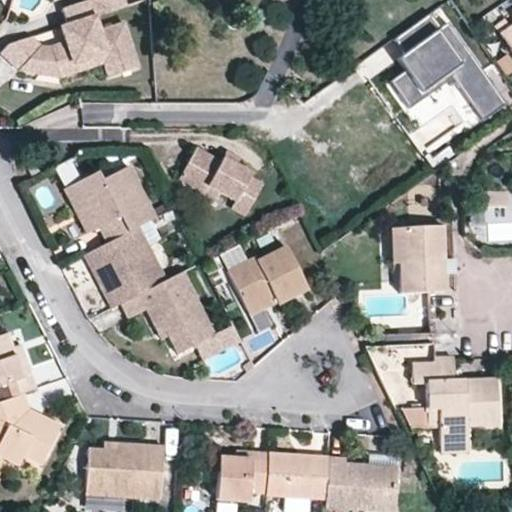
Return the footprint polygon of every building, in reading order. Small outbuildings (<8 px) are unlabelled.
[(91,0),(88,1),(61,10),(66,25),(93,16),(125,6),(122,0),(91,0)] [(138,67),(123,23),(98,31),(93,16),(66,25),(60,27),(64,42),(49,47),(56,69),(106,52),(110,55),(116,74),(138,67)] [(403,71),(390,81),(408,107),(451,77),(482,120),(503,105),(445,23),(394,59),(403,71)] [(511,25),(499,34),(511,52),(511,25)] [(0,54),(17,70),(40,46),(30,37),(7,44),(0,51),(0,54)] [(56,69),(49,47),(40,46),(17,70),(59,78),(56,69)] [(59,78),(103,63),(107,77),(116,74),(110,55),(106,52),(56,69),(59,78)] [(261,184),(249,177),(251,174),(235,166),(221,158),(219,162),(194,148),(178,178),(203,193),(207,185),(219,192),(234,201),(230,207),(244,215),(261,184)] [(239,159),(225,151),(221,158),(235,166),(239,159)] [(31,177),(41,172),(33,156),(24,161),(31,177)] [(155,218),(128,166),(101,179),(97,171),(62,189),(85,234),(98,228),(106,243),(138,226),(155,218)] [(216,199),(219,192),(207,185),(203,193),(216,199)] [(506,207),(506,193),(481,193),(480,207),(506,207)] [(138,226),(106,243),(83,255),(91,270),(100,266),(119,304),(165,280),(138,226)] [(445,291),(442,227),(405,228),(406,263),(398,264),(400,293),(445,291)] [(406,263),(405,228),(390,228),(392,264),(398,264),(406,263)] [(221,268),(243,259),(238,245),(216,254),(221,268)] [(307,289),(285,246),(256,261),(254,257),(226,271),(245,310),(272,297),(275,303),(276,305),(307,289)] [(119,304),(100,266),(91,270),(111,308),(119,304)] [(214,334),(181,272),(165,280),(119,304),(127,319),(145,309),(157,333),(164,330),(177,354),(194,345),(214,335),(214,334)] [(249,316),(275,303),(272,297),(245,310),(249,316)] [(202,360),(238,342),(230,325),(214,334),(214,335),(194,345),(202,360)] [(23,376),(12,347),(7,333),(0,335),(0,401),(23,394),(35,389),(29,374),(23,376)] [(29,374),(19,344),(12,347),(23,376),(29,374)] [(498,424),(496,380),(454,381),(453,358),(432,359),(433,364),(410,365),(411,384),(424,383),(425,408),(437,408),(437,427),(438,445),(467,444),(467,425),(498,424)] [(60,426),(28,410),(23,394),(0,401),(0,457),(17,466),(22,456),(40,465),(60,426)] [(426,428),(425,408),(400,409),(409,428),(426,428)] [(437,427),(437,408),(425,408),(426,428),(437,427)] [(468,452),(467,444),(438,445),(438,453),(468,452)] [(159,499),(162,447),(117,445),(117,451),(102,450),(87,450),(84,487),(125,489),(125,497),(159,499)] [(267,461),(267,454),(234,452),(234,459),(267,461)] [(324,499),(327,458),(267,454),(267,461),(265,493),(264,495),(324,499)] [(393,511),(397,457),(368,455),(368,466),(344,464),(344,459),(327,458),(324,499),(324,508),(393,511)] [(265,493),(267,461),(234,459),(218,458),(215,499),(248,502),(248,492),(265,493)] [(125,497),(125,489),(84,487),(84,495),(125,497)] [(281,498),(281,511),(307,511),(307,499),(281,498)]
